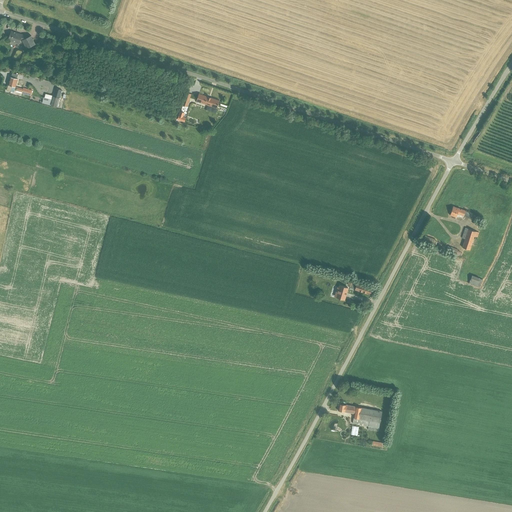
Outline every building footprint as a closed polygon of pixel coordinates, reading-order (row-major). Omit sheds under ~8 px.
[(8,40),(20,44),(21,39),(23,39),(27,48),(26,48),(35,44),(32,38),(24,36),(24,35),(22,35),(11,31),(8,40)] [(10,77),(6,91),(10,92),(12,86),(15,87),(17,79),(10,77)] [(30,96),(32,91),(23,88),(22,89),(17,88),(16,91),(22,92),(21,94),(30,96)] [(62,90),(55,89),(53,100),(44,98),(42,103),(57,107),(62,90)] [(187,92),(182,105),(187,107),(191,94),(187,92)] [(217,108),(219,101),(199,94),(196,101),(217,108)] [(70,106),(69,111),(89,116),(90,111),(70,106)] [(180,112),(177,120),(184,122),(186,118),(183,117),(184,113),(180,112)] [(453,206),(450,215),(456,217),(457,213),(465,216),(465,217),(471,219),(473,213),(465,211),(453,206)] [(470,250),(474,236),(477,237),(479,232),(465,228),(462,238),(465,239),(462,247),(470,250)] [(435,241),(435,239),(425,236),(423,241),(436,246),(437,242),(435,241)] [(472,276),(469,283),(480,287),(482,280),(472,276)] [(352,286),(351,288),(359,290),(370,294),(372,288),(353,282),(352,286)] [(337,287),(336,292),(337,293),(336,297),(344,300),(348,288),(340,285),(339,288),(337,287)] [(382,411),(371,409),(339,403),(338,410),(354,414),(352,423),(368,426),(368,430),(378,432),(382,411)]
